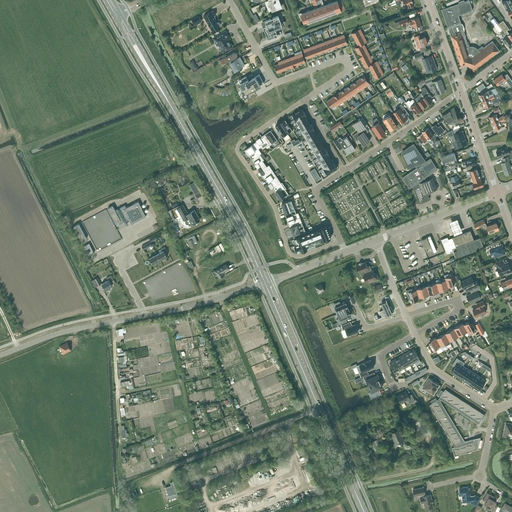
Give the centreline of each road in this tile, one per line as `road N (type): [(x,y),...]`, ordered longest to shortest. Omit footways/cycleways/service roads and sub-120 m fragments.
road 1 (tertiary): [(0,356),(59,333),(263,283)]
road 2 (residential): [(302,100),(237,152),(273,205),(290,254),(340,241)]
road 3 (secondary): [(363,511),(263,283)]
road 4 (residential): [(229,0),(275,83),(344,61),(349,68),(302,100)]
road 5 (secondary): [(263,283),(166,100)]
road 6 (residential): [(343,170),(460,90)]
road 7 (tertiary): [(375,240),(497,192)]
